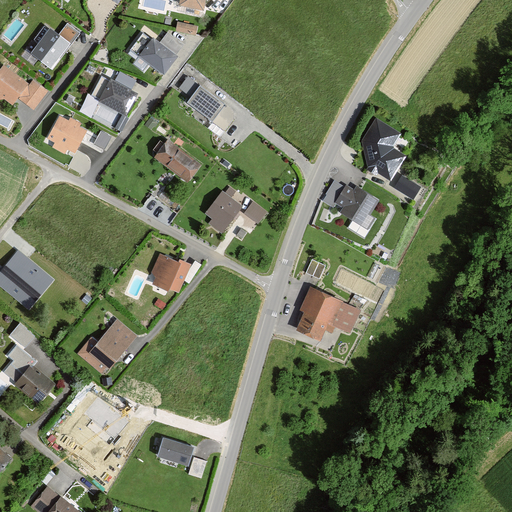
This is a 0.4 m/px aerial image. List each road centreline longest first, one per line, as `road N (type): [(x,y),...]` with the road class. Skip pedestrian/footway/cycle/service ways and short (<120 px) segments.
road 1 (residential): [(0,137),(277,289)]
road 2 (tertiary): [(277,289),(318,174),(412,16)]
road 3 (tertiary): [(213,511),(277,289)]
